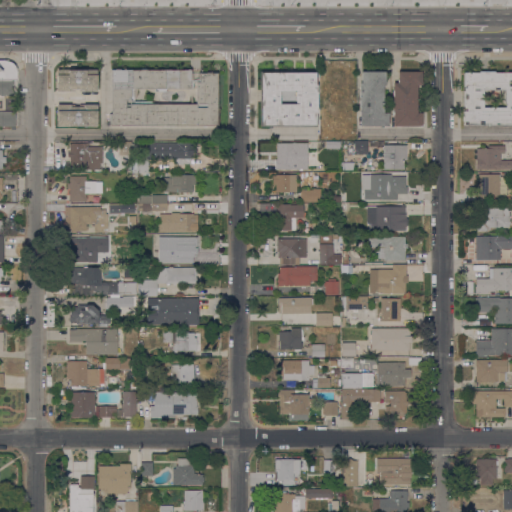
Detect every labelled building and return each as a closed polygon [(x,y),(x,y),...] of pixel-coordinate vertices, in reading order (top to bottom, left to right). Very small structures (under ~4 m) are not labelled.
[(17,80),(13,80),(13,96),(3,95),(3,97),(0,97),(0,62),(5,62),(9,63),(11,64),(14,66),(15,69),(16,72),(17,80)] [(96,70),(96,92),(56,92),(56,70),(96,70)] [(109,126),(109,114),(111,114),(111,70),(190,70),(190,78),(199,78),(199,73),(217,73),(217,125),(109,126)] [(259,127),(260,71),(316,72),(316,127),(259,127)] [(359,126),(359,83),(361,83),(361,72),(385,72),(385,85),(383,85),(383,113),(388,113),(388,126),(359,126)] [(392,126),(393,83),(397,83),(397,72),(421,72),(421,85),(417,85),(416,113),(421,113),(421,126),(392,126)] [(511,125),(463,125),(463,73),(478,73),(478,72),(494,72),(494,73),(511,73),(511,125)] [(96,105),(96,126),(55,126),(56,105),(96,105)] [(0,111),(15,112),(15,127),(0,127),(0,111)] [(119,142),(131,142),(131,144),(136,144),(136,154),(136,170),(130,170),(130,155),(119,155),(119,142)] [(353,142),(367,142),(367,155),(353,155),(353,142)] [(87,143),(87,147),(102,147),(102,164),(100,164),(100,170),(85,170),(84,167),(69,167),(69,157),(67,157),(67,152),(69,152),(69,144),(87,143)] [(196,143),(196,159),(190,159),(190,165),(179,164),(179,159),(147,159),(147,173),(136,173),(136,170),(136,154),(146,154),(146,143),(169,143),(196,143)] [(275,169),(276,143),(296,144),(296,152),(298,152),(298,160),(293,160),(293,161),(291,161),(291,170),(275,169)] [(383,170),(383,150),(382,150),(382,147),(383,147),(383,146),(406,145),(406,160),(403,160),(403,169),(383,170)] [(511,169),(475,169),(475,159),(476,159),(476,149),(487,148),(487,146),(504,146),(504,153),(503,153),(503,160),(511,160),(511,169)] [(353,170),(342,170),(342,162),(352,162),(353,170)] [(405,177),(405,194),(396,194),(396,200),(363,200),(363,186),(361,186),(361,174),(390,174),(390,177),(405,177)] [(499,174),(499,182),(504,182),(504,196),(491,196),(491,200),(475,200),(475,182),(478,182),(478,174),(499,174)] [(163,192),(164,178),(171,178),(171,175),(193,175),(193,176),(196,176),(196,185),(192,185),(192,192),(163,192)] [(275,193),(276,185),(272,185),(272,176),(275,176),(275,175),(296,175),(296,182),(298,182),(298,187),(296,187),(296,193),(275,193)] [(86,176),(86,181),(95,181),(95,182),(102,182),(102,193),(85,193),(85,198),(86,198),(86,200),(85,200),(85,201),(68,201),(68,194),(69,194),(69,189),(67,189),(67,183),(69,183),(69,176),(86,176)] [(300,202),(300,190),(313,190),(313,189),(318,189),(318,202),(300,202)] [(138,195),(166,195),(166,204),(138,204),(138,195)] [(134,205),(134,204),(136,204),(136,213),(124,213),(124,216),(121,216),(121,213),(109,213),(109,205),(134,205)] [(303,218),(294,218),(294,229),(291,229),(291,230),(276,231),(276,204),(290,204),(290,205),(303,205),(303,218)] [(86,224),(85,231),(69,231),(69,225),(64,225),(65,207),(100,207),(100,210),(105,210),(105,214),(107,214),(107,232),(93,232),(93,224),(86,224)] [(370,231),(370,223),(375,223),(375,207),(405,207),(405,219),(407,219),(407,226),(405,226),(405,231),(370,231)] [(508,228),(489,228),(489,230),(486,230),(486,231),(476,231),(476,227),(476,217),(481,218),(481,208),(508,208),(508,209),(510,209),(510,212),(508,212),(508,221),(509,221),(509,225),(508,225),(508,228)] [(157,232),(157,225),(158,225),(159,214),(170,214),(170,213),(179,213),(179,214),(193,214),(193,215),(196,215),(196,224),(193,224),(192,232),(178,231),(178,232),(157,232)] [(137,235),(154,235),(154,241),(152,241),(152,246),(140,246),(137,240),(137,235)] [(499,260),(475,259),(475,235),(507,236),(507,235),(511,235),(511,247),(500,247),(500,249),(499,260)] [(404,244),(407,244),(407,248),(404,248),(404,260),(384,260),(384,259),(376,259),(376,248),(367,248),(367,237),(404,237),(404,244)] [(71,262),(71,246),(67,246),(67,238),(88,238),(88,241),(96,241),(96,252),(95,252),(95,254),(96,254),(96,256),(94,256),(94,260),(88,260),(88,262),(71,262)] [(165,240),(175,240),(175,238),(196,238),(196,247),(192,247),(191,249),(189,249),(189,256),(192,256),(192,262),(175,262),(175,258),(174,258),(174,256),(174,255),(165,254),(165,240)] [(306,239),(306,258),(298,258),(298,265),(279,265),(278,258),(278,252),(276,252),(276,239),(306,239)] [(318,245),(332,244),(332,264),(319,264),(318,245)] [(316,266),(317,281),(309,281),(309,285),(277,286),(277,273),(279,273),(278,267),(316,266)] [(340,274),(340,266),(351,266),(351,274),(340,274)] [(369,269),(391,270),(391,266),(405,266),(405,283),(404,294),(377,293),(377,295),(371,295),(371,293),(368,293),(369,269)] [(136,283),(136,295),(113,295),(113,297),(105,297),(105,295),(81,295),(81,296),(70,296),(70,268),(101,268),(102,279),(100,279),(100,283),(136,283)] [(138,280),(156,280),(156,268),(196,268),(195,283),(176,283),(176,286),(172,286),(172,284),(156,284),(156,296),(138,296),(138,280)] [(475,279),(488,279),(488,268),(511,268),(511,296),(508,296),(508,290),(495,290),(495,291),(487,291),(487,294),(475,294),(475,279)] [(324,281),(327,281),(327,279),(335,279),(335,282),(337,282),(337,294),(324,294),(324,281)] [(113,298),(122,298),(122,297),(132,297),(132,304),(123,304),(123,306),(105,306),(105,297),(113,297),(113,298)] [(341,297),(367,297),(366,310),(345,309),(345,308),(340,308),(341,297)] [(500,298),(511,298),(511,324),(493,324),(493,314),(495,314),(495,312),(474,312),(474,297),(500,298)] [(304,298),(305,300),(310,300),(311,313),(304,313),(304,314),(280,314),(280,313),(277,313),(277,306),(278,306),(278,298),(304,298)] [(399,299),(399,321),(379,321),(379,318),(380,318),(380,298),(399,299)] [(198,299),(198,325),(146,325),(146,299),(156,299),(198,299)] [(69,316),(70,316),(70,307),(77,307),(77,305),(94,305),(109,317),(109,324),(107,324),(106,327),(98,327),(98,324),(71,324),(69,322),(69,316)] [(315,326),(315,313),(331,313),(331,326),(315,326)] [(278,332),(291,332),(290,328),(299,328),(300,342),(301,344),(301,347),(300,349),(300,351),(293,351),(293,349),(279,350),(278,332)] [(365,328),(376,328),(376,344),(363,344),(363,342),(359,342),(359,338),(348,338),(348,328),(365,328)] [(511,328),(511,356),(486,356),(486,357),(477,357),(477,356),(475,356),(475,341),(490,341),(490,328),(511,328)] [(116,329),(116,355),(85,355),(85,341),(81,341),(81,342),(68,342),(68,329),(116,329)] [(407,329),(407,330),(409,330),(409,334),(410,334),(410,339),(409,339),(409,351),(380,350),(380,339),(382,339),(382,329),(407,329)] [(187,330),(187,333),(193,333),(193,338),(196,338),(196,351),(176,351),(176,353),(173,353),(173,351),(172,351),(172,347),(170,347),(170,346),(168,346),(168,342),(162,342),(162,330),(187,330)] [(324,344),(324,357),(311,357),(311,345),(324,344)] [(130,358),(130,369),(119,369),(119,370),(104,369),(104,368),(103,368),(103,366),(102,366),(102,360),(104,360),(104,358),(130,358)] [(341,368),(340,359),(352,359),(353,368),(341,368)] [(475,382),(475,360),(502,360),(502,359),(508,359),(508,361),(506,361),(506,372),(504,372),(504,388),(493,388),(493,382),(475,382)] [(66,361),(86,361),(86,369),(102,369),(103,383),(103,384),(97,384),(97,386),(69,386),(69,379),(66,379),(66,361)] [(308,361),(308,366),(313,366),(313,375),(308,375),(308,380),(300,380),(300,381),(297,381),(297,380),(283,380),(283,376),(278,376),(278,369),(279,369),(279,361),(308,361)] [(404,363),(404,371),(409,371),(409,378),(404,378),(404,386),(401,386),(401,388),(391,389),(391,371),(379,371),(379,363),(404,363)] [(193,364),(193,386),(171,387),(170,365),(193,364)] [(341,389),(341,374),(372,373),(372,387),(361,387),(361,388),(341,389)] [(317,388),(317,375),(325,375),(325,378),(329,378),(329,388),(317,388)] [(306,390),(306,395),(307,395),(307,414),(304,414),(304,419),(288,419),(288,414),(279,414),(279,390),(306,390)] [(340,390),(379,390),(379,402),(366,402),(366,403),(354,403),(353,420),(341,419),(340,390)] [(404,391),(404,392),(405,392),(405,401),(407,401),(407,406),(405,406),(405,414),(403,414),(403,416),(398,416),(397,414),(388,414),(388,411),(384,411),(384,406),(390,406),(389,401),(384,401),(383,392),(404,391)] [(475,417),(475,404),(472,404),(472,391),(511,391),(511,407),(503,407),(503,399),(495,399),(495,408),(504,408),(504,417),(475,417)] [(94,392),(94,417),(69,417),(69,405),(67,405),(67,401),(69,401),(69,392),(94,392)] [(122,392),(135,392),(135,417),(122,417),(122,392)] [(170,415),(170,414),(164,414),(164,399),(170,399),(169,394),(196,394),(197,415),(170,415)] [(340,415),(323,415),(323,402),(336,402),(336,396),(340,396),(340,415)] [(98,406),(115,406),(115,413),(111,413),(111,417),(98,417),(98,406)] [(503,472),(511,471),(511,458),(503,458),(503,472)] [(172,485),(172,469),(175,469),(175,466),(177,466),(177,459),(190,459),(190,466),(193,466),(193,473),(196,475),(202,475),(202,478),(203,478),(203,482),(201,482),(201,485),(172,485)] [(300,460),(300,476),(293,476),(293,486),(281,486),(281,481),(273,481),(273,470),(274,470),(274,459),(300,460)] [(409,459),(409,468),(410,468),(410,477),(409,477),(409,484),(379,484),(379,471),(376,471),(376,459),(409,459)] [(495,479),(492,479),(492,485),(479,485),(479,479),(475,479),(475,460),(476,460),(476,459),(495,459),(495,479)] [(323,460),(335,460),(335,473),(323,473),(323,460)] [(356,487),(341,487),(341,461),(357,461),(356,487)] [(152,476),(140,476),(140,463),(152,463),(152,476)] [(98,489),(98,466),(119,466),(119,464),(130,464),(130,489),(127,494),(114,494),(114,490),(98,489)] [(69,511),(69,484),(77,484),(77,487),(78,487),(79,490),(79,477),(81,477),(93,477),(92,511),(69,511)] [(304,498),(304,489),(331,489),(331,498),(304,498)] [(502,490),(511,490),(511,509),(502,509),(502,490)] [(184,511),(184,509),(182,509),(182,507),(184,507),(184,491),(199,491),(199,493),(202,493),(202,502),(203,502),(203,511),(184,511)] [(406,491),(407,498),(406,498),(406,502),(408,502),(408,508),(406,508),(406,511),(371,511),(371,499),(389,498),(389,495),(388,492),(389,492),(389,491),(406,491)] [(273,511),(273,493),(284,493),(284,494),(294,494),(294,496),(303,496),(303,509),(296,509),(296,511),(273,511)] [(114,511),(114,501),(137,501),(137,511),(114,511)]
